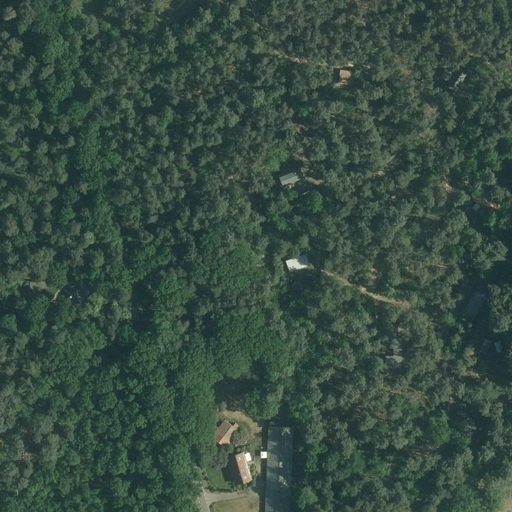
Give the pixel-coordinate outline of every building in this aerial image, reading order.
[(341,70),(339,79),(352,81),(354,72),(341,70)] [(462,80),(453,75),(449,82),(457,87),(462,80)] [(293,168),(294,170),(290,172),(289,169),(285,171),(285,169),(281,171),(283,175),(284,174),(287,181),(302,175),(299,168),(297,169),(296,167),(293,168)] [(411,181),(406,182),(396,184),(397,188),(390,189),(392,196),(398,195),(399,199),(413,197),(411,181)] [(475,199),(489,213),(499,203),(485,189),(475,199)] [(305,256),(309,256),(308,249),(288,252),(290,264),(305,262),(305,256)] [(310,269),(294,277),(299,286),(315,278),(310,269)] [(93,280),(83,280),(42,282),(42,290),(45,290),(45,303),(78,302),(78,299),(92,298),(91,289),(94,289),(93,280)] [(467,306),(477,312),(483,302),(473,295),(467,306)] [(394,357),(386,356),(386,366),(400,367),(401,352),(401,339),(391,338),(390,347),(395,347),(394,357)] [(476,427),(470,417),(460,422),(465,433),(470,430),(473,435),(478,432),(475,427),(476,427)] [(225,420),(218,429),(212,437),(225,447),(238,430),(225,420)] [(265,511),(289,511),(293,427),(269,426),(265,511)] [(232,468),(237,483),(251,479),(243,452),(227,457),(231,469),(232,468)]
